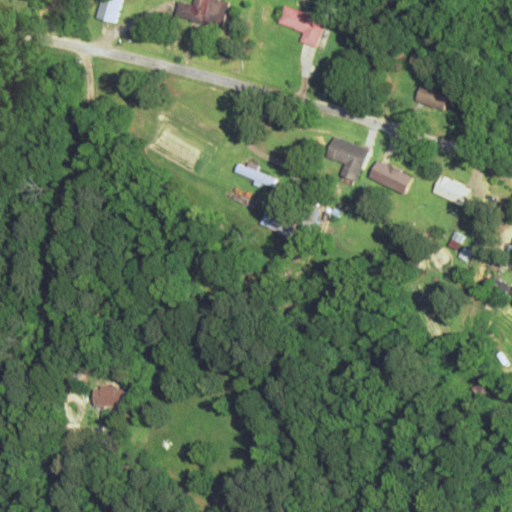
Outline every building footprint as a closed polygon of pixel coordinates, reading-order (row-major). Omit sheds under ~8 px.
[(100,0),(96,19),(115,24),(122,0),(100,0)] [(180,2),(177,18),(223,29),(230,2),(220,0),(195,0),(194,6),(180,2)] [(301,43),(319,48),(327,20),(284,7),(279,25),(304,32),(301,43)] [(451,96),(424,84),(416,101),(444,113),(451,96)] [(341,175),(358,181),(368,149),(332,138),(326,158),(344,164),(341,175)] [(412,177),(376,161),(368,179),(404,195),(412,177)] [(233,173),(271,189),(275,179),(238,163),(233,173)] [(470,191),(442,175),(433,191),(461,207),(470,191)] [(321,213),(309,207),(299,227),(311,233),(321,213)] [(267,227),(289,238),(299,220),(276,209),(267,227)] [(464,393),(475,406),(487,395),(476,383),(464,393)] [(93,387),(93,406),(119,406),(119,387),(93,387)]
